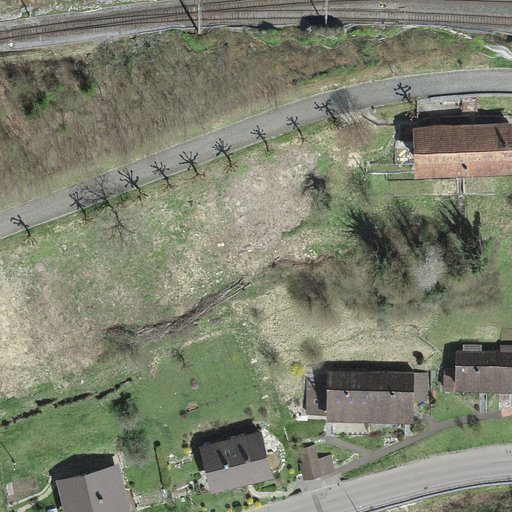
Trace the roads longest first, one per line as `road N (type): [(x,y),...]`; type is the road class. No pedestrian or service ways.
road 1 (residential): [(0,225),(342,102),(428,84),(511,79)]
road 2 (residential): [(293,511),(511,461)]
